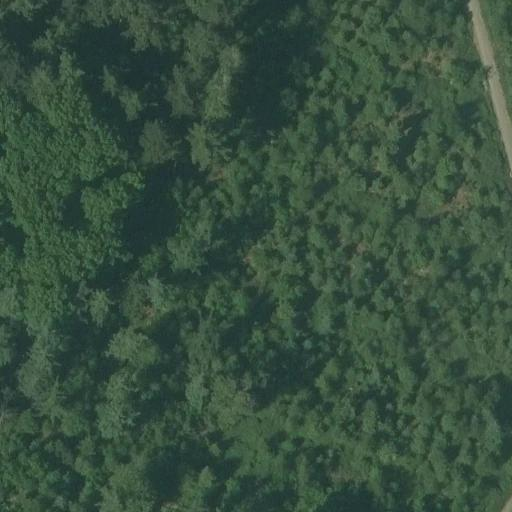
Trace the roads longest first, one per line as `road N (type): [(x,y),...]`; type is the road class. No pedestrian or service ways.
road 1 (track): [(0,454),(159,511)]
road 2 (track): [(472,0),(511,161)]
